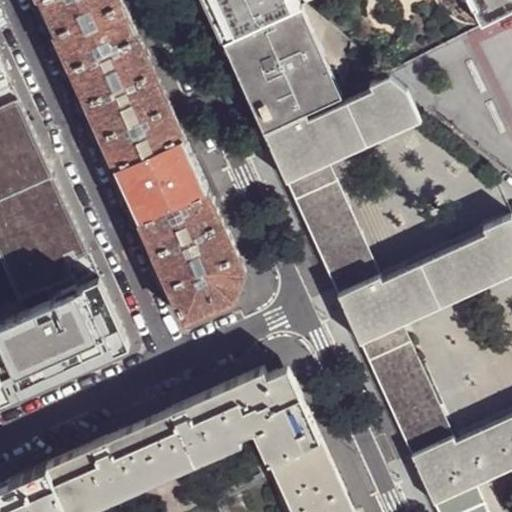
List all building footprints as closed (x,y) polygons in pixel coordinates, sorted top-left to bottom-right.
[(40,0),(48,17),(55,33),(123,1),(123,0),(40,0)] [(511,0),(207,0),(225,41),(305,4),(313,0),(469,0),(482,26),(511,10),(511,0)] [(123,1),(55,33),(65,53),(71,67),(139,35),(123,1)] [(305,4),(225,41),(247,88),(258,111),(267,131),(308,113),(347,95),(346,93),(305,4)] [(80,85),(86,101),(155,69),(145,49),(139,35),(71,67),(80,85)] [(0,77),(9,74),(0,54),(0,401),(131,344),(100,276),(25,311),(0,321),(0,77)] [(95,120),(103,135),(170,104),(162,86),(155,69),(86,101),(95,120)] [(100,276),(9,74),(0,77),(0,256),(25,311),(100,276)] [(326,188),(318,168),(331,162),(424,120),(410,89),(392,75),(381,80),(384,85),(310,118),(308,113),(267,131),(266,132),(278,158),(288,181),(289,181),(298,200),(326,188)] [(111,153),(116,165),(184,133),(170,104),(103,135),(111,153)] [(116,165),(141,221),(210,190),(188,141),(184,133),(116,165)] [(298,200),(340,293),(382,274),(331,162),(318,168),(326,188),(298,200)] [(153,245),(155,251),(223,220),(210,190),(141,221),(144,227),(153,245)] [(400,348),(391,329),(404,323),(511,273),(511,214),(485,227),(487,232),(384,278),(382,274),(340,293),(362,342),(371,361),(400,348)] [(223,220),(155,251),(170,284),(238,253),(223,220)] [(246,270),(238,253),(170,284),(186,320),(216,307),(236,297),(246,270)] [(455,435),(404,323),(391,329),(400,348),(371,361),(395,413),(423,400),(442,440),(455,435)] [(356,511),(346,489),(314,419),(289,364),(268,373),(265,366),(207,392),(61,457),(0,483),(0,493),(4,502),(0,503),(0,511),(356,511)] [(395,413),(415,457),(435,503),(436,503),(440,511),(490,511),(478,484),(511,468),(511,414),(459,439),(455,435),(442,440),(423,400),(395,413)]
